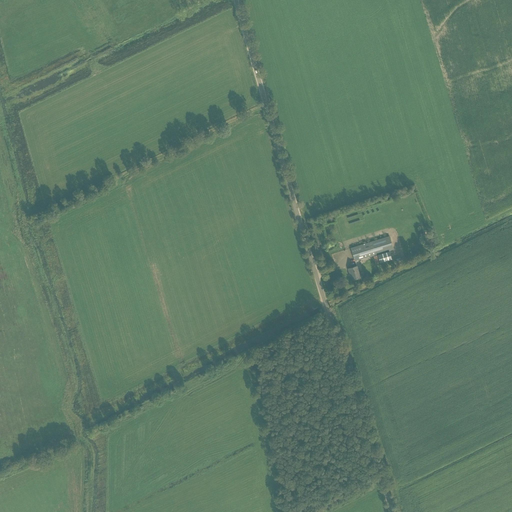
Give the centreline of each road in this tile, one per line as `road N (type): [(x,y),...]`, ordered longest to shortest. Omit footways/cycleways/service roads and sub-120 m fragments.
road 1 (tertiary): [(394,511),(235,0)]
road 2 (track): [(266,104),(114,179)]
road 3 (track): [(327,311),(188,391)]
